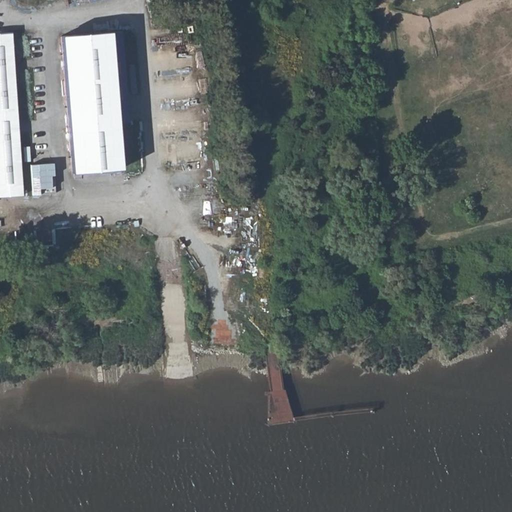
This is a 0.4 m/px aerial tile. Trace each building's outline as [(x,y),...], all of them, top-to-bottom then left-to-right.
[(16,24),(0,25),(0,189),(23,188),(16,24)] [(126,26),(65,29),(70,166),(120,164),(118,118),(117,103),(129,102),(126,26)] [(161,47),(165,83),(195,80),(193,62),(195,62),(193,44),(161,47)] [(129,102),(117,103),(118,118),(130,117),(129,102)] [(170,143),(202,139),(200,124),(168,129),(170,143)] [(32,157),(33,187),(56,186),(56,180),(40,181),(39,163),(55,162),(55,156),(32,157)]
